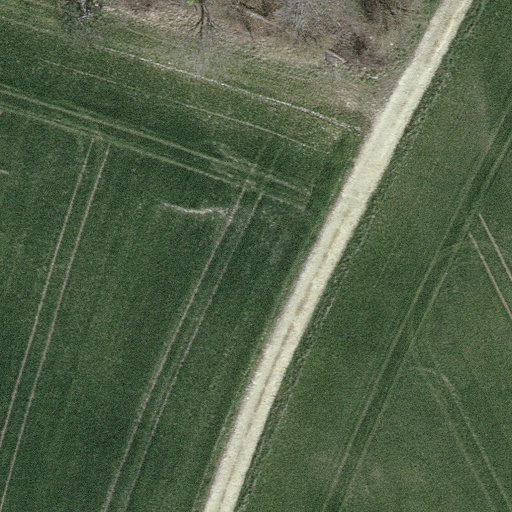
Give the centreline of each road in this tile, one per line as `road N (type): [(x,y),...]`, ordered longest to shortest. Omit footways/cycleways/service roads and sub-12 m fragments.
road 1 (track): [(225,511),(297,303),(454,0)]
road 2 (track): [(389,125),(0,3)]
